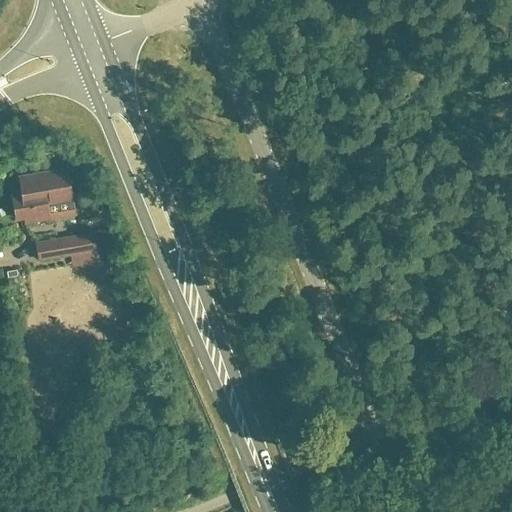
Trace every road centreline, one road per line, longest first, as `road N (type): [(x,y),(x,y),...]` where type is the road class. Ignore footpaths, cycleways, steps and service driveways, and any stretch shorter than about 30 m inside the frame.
road 1 (primary): [(275,511),(91,48)]
road 2 (unclassified): [(383,447),(207,1)]
road 3 (track): [(511,381),(424,448),(383,447)]
road 4 (unclassified): [(91,48),(207,1)]
